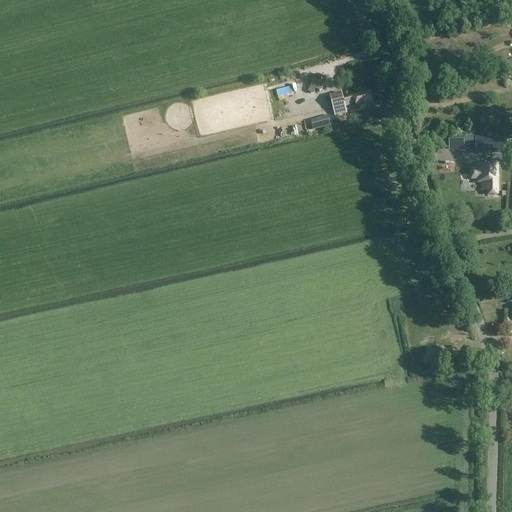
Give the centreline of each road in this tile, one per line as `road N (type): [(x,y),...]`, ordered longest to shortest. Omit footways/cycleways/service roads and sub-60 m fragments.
road 1 (tertiary): [(490,511),(493,367),(448,245)]
road 2 (tertiary): [(448,245),(408,135),(382,3)]
road 3 (track): [(398,86),(511,43)]
